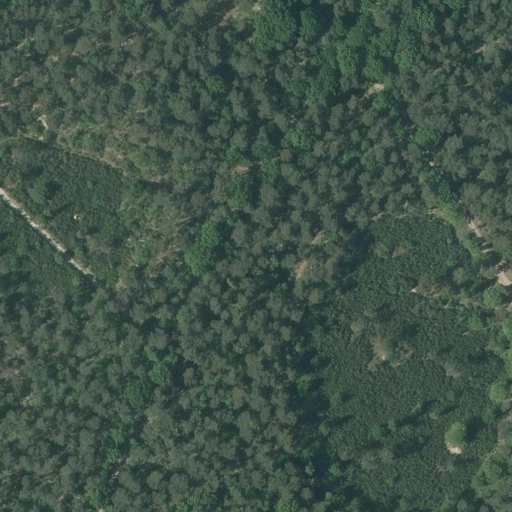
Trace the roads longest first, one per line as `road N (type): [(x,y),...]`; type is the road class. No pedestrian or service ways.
road 1 (track): [(163,349),(215,237),(278,133),(379,0)]
road 2 (track): [(99,511),(163,349),(0,191)]
road 3 (track): [(511,293),(402,119),(305,0)]
road 4 (track): [(159,357),(233,511)]
road 5 (track): [(511,36),(435,68),(411,94),(402,119)]
